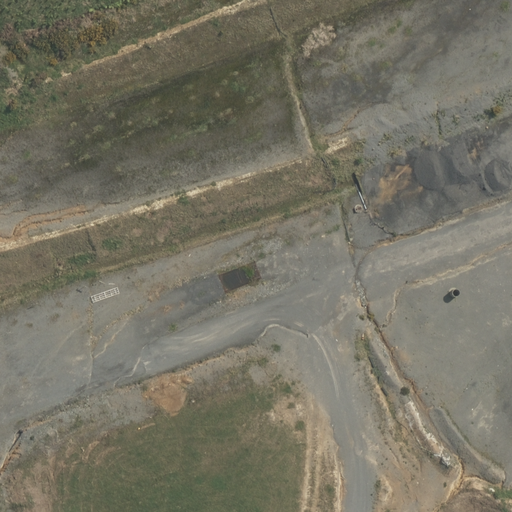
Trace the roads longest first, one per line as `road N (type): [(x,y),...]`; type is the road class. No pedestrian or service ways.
road 1 (track): [(0,424),(82,382),(511,243)]
road 2 (track): [(365,511),(369,464),(354,396),(317,302)]
